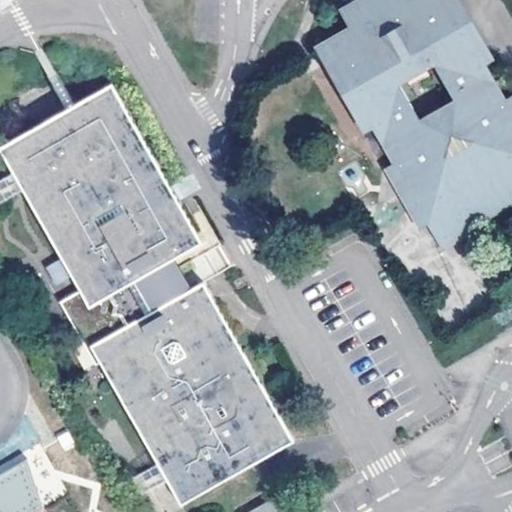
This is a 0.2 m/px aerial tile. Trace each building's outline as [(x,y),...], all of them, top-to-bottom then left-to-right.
[(511,108),(491,69),(481,74),(439,0),(422,0),(417,3),(414,0),(376,0),(352,13),(363,33),(326,53),(370,132),(380,126),(403,170),(395,175),(426,231),(434,226),(449,251),(476,236),(473,230),(511,208),(511,108)] [(439,0),(481,74),(491,69),(498,65),(462,0),(439,0)] [(0,147),(0,149),(81,290),(89,305),(170,261),(202,242),(112,83),(0,147)] [(44,267),(57,289),(70,281),(57,259),(44,267)] [(89,305),(81,290),(60,302),(96,365),(100,362),(91,344),(187,291),(170,261),(89,305)] [(91,344),(100,362),(182,504),(295,439),(204,281),(187,291),(91,344)] [(135,476),(142,488),(162,476),(156,465),(135,476)] [(164,511),(165,511),(151,488),(143,493),(154,511),(164,511)] [(276,495),(247,511),(276,511),(283,508),(276,495)]
